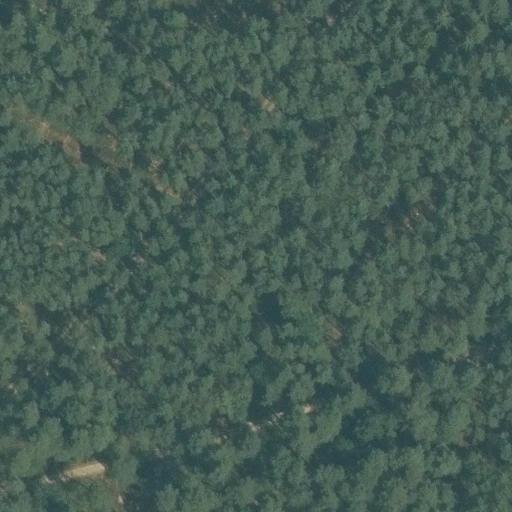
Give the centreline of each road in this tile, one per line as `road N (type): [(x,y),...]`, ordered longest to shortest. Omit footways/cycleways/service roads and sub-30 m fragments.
road 1 (track): [(369,0),(0,409)]
road 2 (track): [(0,497),(236,441),(511,353)]
